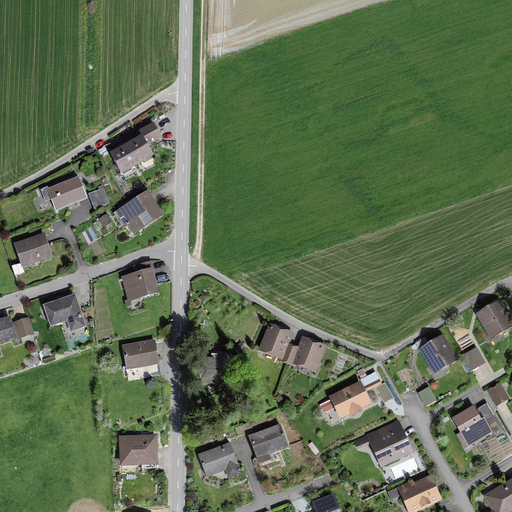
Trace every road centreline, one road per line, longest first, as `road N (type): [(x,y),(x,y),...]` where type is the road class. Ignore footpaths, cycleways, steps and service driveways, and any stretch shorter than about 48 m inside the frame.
road 1 (unclassified): [(181,265),(209,271),(382,360),(511,278)]
road 2 (track): [(195,266),(203,0)]
road 3 (tertiary): [(181,265),(176,511)]
road 4 (unclassified): [(186,81),(0,198)]
road 5 (unclassified): [(0,304),(181,251)]
road 6 (tertiary): [(186,81),(181,251)]
road 7 (unclassified): [(407,404),(465,511)]
